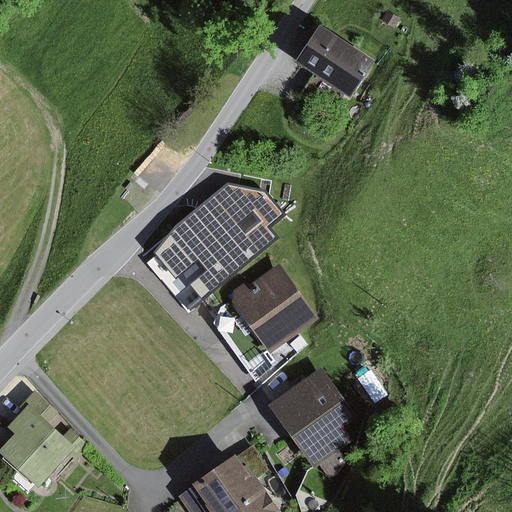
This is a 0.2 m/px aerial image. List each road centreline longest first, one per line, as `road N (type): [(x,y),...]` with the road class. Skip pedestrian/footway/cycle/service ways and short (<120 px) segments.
road 1 (residential): [(309,0),(259,82),(160,204),(18,354)]
road 2 (track): [(18,354),(62,165),(49,111),(0,58)]
road 3 (residential): [(18,354),(158,493),(260,429)]
